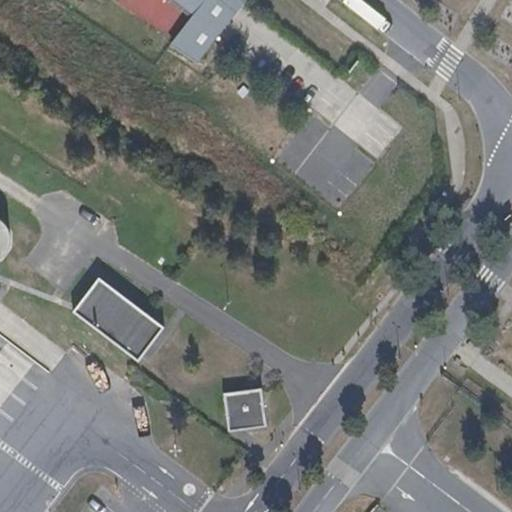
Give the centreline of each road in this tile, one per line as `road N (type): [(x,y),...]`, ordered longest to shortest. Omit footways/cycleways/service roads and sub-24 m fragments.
road 1 (unclassified): [(511,169),(254,511)]
road 2 (unclassified): [(313,511),(511,247)]
road 3 (unclassified): [(367,0),(511,112)]
